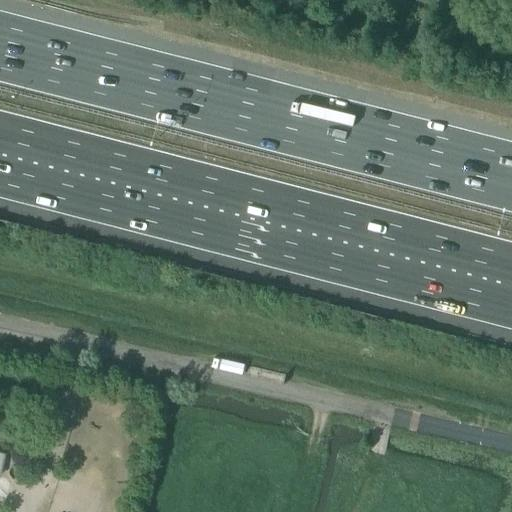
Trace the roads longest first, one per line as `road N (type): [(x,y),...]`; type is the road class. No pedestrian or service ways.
road 1 (motorway): [(0,157),(511,288)]
road 2 (motorway): [(511,183),(0,54)]
road 3 (unclassified): [(511,446),(0,328)]
road 4 (track): [(80,347),(29,511)]
